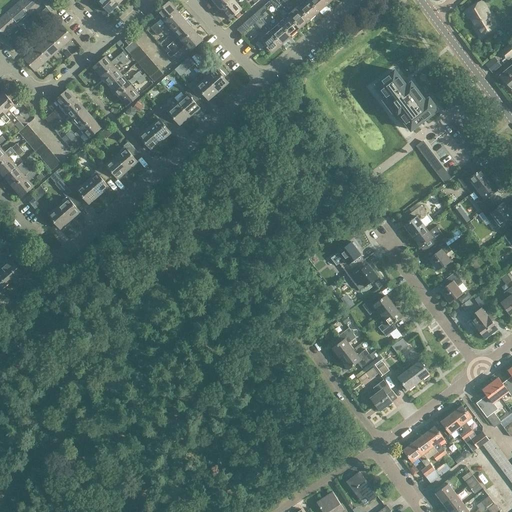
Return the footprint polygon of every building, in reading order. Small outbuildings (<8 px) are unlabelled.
[(40,0),(22,0),(20,2),(30,14),(43,3),(40,0)] [(97,0),(97,1),(110,13),(119,4),(115,0),(97,0)] [(214,0),(213,1),(221,10),(232,0),(214,0)] [(232,0),(221,10),(230,20),(242,9),(237,4),(239,2),(241,0),(232,0)] [(276,0),(271,0),(265,6),(267,8),(272,5),(276,10),(281,5),(276,0)] [(309,0),(306,0),(299,7),(310,20),(319,12),(309,0)] [(309,0),(319,12),(328,4),(325,0),(309,0)] [(30,14),(20,2),(7,13),(18,25),(30,14)] [(165,24),(179,12),(170,2),(158,12),(162,18),(161,19),(165,24)] [(480,39),(498,29),(482,2),(464,13),(468,20),(471,19),(475,25),(473,27),(480,39)] [(292,9),(294,11),(289,15),(300,28),(310,20),(299,7),(297,4),(292,9)] [(47,8),(42,12),(46,16),(51,12),(47,8)] [(179,12),(165,24),(168,28),(170,26),(175,32),(187,22),(179,12)] [(18,25),(7,13),(0,19),(0,30),(5,37),(18,25)] [(256,14),(251,18),(241,27),(246,32),(255,23),(254,22),(259,18),(256,14)] [(280,23),(291,36),(300,28),(289,15),(285,19),(280,23)] [(37,23),(33,17),(28,22),(32,27),(37,23)] [(179,37),(173,42),(176,47),(195,31),(187,22),(175,32),(179,37)] [(157,23),(151,28),(155,32),(160,27),(157,23)] [(291,36),(280,23),(270,32),(282,45),(291,36)] [(61,49),(74,38),(63,26),(50,37),(61,49)] [(160,27),(155,32),(158,36),(164,31),(160,27)] [(195,31),(176,47),(180,51),(186,45),(191,51),(203,41),(195,31)] [(21,32),(16,37),(19,41),(24,36),(21,32)] [(270,32),(256,44),(261,50),(266,46),(272,53),(282,45),(270,32)] [(50,37),(37,48),(48,60),(61,49),(50,37)] [(130,45),(135,41),(131,37),(127,41),(130,45)] [(135,41),(130,45),(126,49),(130,54),(139,46),(135,41)] [(173,42),(168,47),(171,51),(176,47),(173,42)] [(511,55),(511,42),(501,52),(508,59),(511,55)] [(143,51),(139,46),(130,54),(134,59),(143,51)] [(171,51),(168,54),(171,58),(180,51),(176,47),(171,51)] [(48,60),(37,48),(25,59),(36,71),(48,60)] [(147,55),(143,51),(134,59),(138,63),(147,55)] [(123,53),(117,58),(121,62),(126,57),(123,53)] [(151,60),(147,55),(138,63),(142,68),(151,60)] [(107,57),(94,68),(103,78),(119,64),(121,62),(117,58),(112,63),(107,57)] [(129,61),(126,57),(121,62),(124,66),(129,61)] [(511,88),(511,89),(511,59),(511,60),(511,65),(500,76),(510,88),(511,88)] [(151,60),(142,68),(146,73),(155,65),(151,60)] [(217,70),(207,79),(219,92),(223,88),(225,90),(230,85),(228,83),(229,83),(225,79),(229,75),(220,63),(215,67),(217,70)] [(121,67),(119,64),(103,78),(111,87),(123,76),(119,71),(120,70),(119,69),(121,67)] [(188,71),(182,64),(175,70),(181,77),(188,71)] [(160,70),(155,65),(146,73),(151,78),(160,70)] [(160,70),(151,78),(155,83),(164,75),(160,70)] [(395,71),(377,85),(387,98),(384,101),(393,112),(398,119),(401,117),(411,130),(438,110),(430,99),(425,102),(421,96),(422,96),(421,95),(421,96),(417,90),(417,89),(416,90),(412,84),(413,84),(412,84),(408,88),(395,71)] [(139,72),(133,77),(134,77),(137,81),(143,76),(139,72)] [(123,76),(111,87),(119,96),(132,85),(137,81),(134,77),(128,82),(123,76)] [(143,76),(137,81),(140,85),(146,80),(143,76)] [(195,84),(191,88),(201,99),(205,96),(209,100),(211,102),(216,98),(214,96),(219,92),(207,79),(198,87),(195,84)] [(132,85),(119,96),(127,106),(140,96),(135,90),(136,89),(132,85)] [(189,95),(178,103),(190,117),(194,113),(196,115),(201,110),(199,108),(200,108),(196,103),(201,99),(191,88),(186,92),(189,95)] [(60,105),(54,110),(55,111),(58,115),(63,111),(77,100),(68,90),(56,100),(60,105)] [(0,97),(0,107),(11,120),(14,116),(9,110),(15,105),(4,93),(0,97)] [(77,100),(63,111),(66,115),(68,114),(73,119),(85,109),(77,100)] [(141,106),(137,103),(133,108),(138,111),(141,106)] [(166,110),(162,113),(172,125),(176,121),(180,125),(182,126),(187,122),(186,121),(190,117),(178,103),(168,112),(166,110)] [(0,118),(1,118),(6,124),(11,120),(0,107),(0,118)] [(76,126),(79,130),(93,118),(85,109),(73,119),(77,125),(76,126)] [(55,111),(49,116),(52,120),(53,120),(58,115),(55,111)] [(172,125),(162,113),(160,111),(151,118),(151,119),(146,124),(150,128),(161,141),(166,138),(167,139),(172,135),(170,133),(171,133),(167,128),(172,125)] [(53,120),(52,120),(48,123),(52,127),(62,119),(58,115),(53,120)] [(14,116),(11,120),(15,125),(21,131),(24,127),(14,116)] [(79,130),(75,134),(78,138),(84,133),(89,139),(102,128),(93,118),(79,130)] [(11,120),(6,124),(11,129),(15,125),(11,120)] [(24,138),(33,130),(28,125),(19,133),(24,138)] [(135,133),(130,127),(127,130),(132,136),(135,133)] [(138,134),(133,138),(143,149),(147,145),(151,150),(152,149),(153,151),(158,147),(157,145),(161,141),(150,128),(140,137),(138,134)] [(37,135),(33,130),(24,138),(28,143),(37,135)] [(65,135),(69,139),(75,134),(71,130),(65,135)] [(75,134),(69,139),(72,143),(78,138),(75,134)] [(37,135),(28,143),(32,147),(41,140),(37,135)] [(41,140),(32,147),(36,152),(45,144),(41,140)] [(126,149),(117,157),(128,170),(132,166),(134,168),(138,164),(137,162),(138,162),(134,157),(139,153),(129,142),(124,146),(126,149)] [(12,148),(11,148),(15,153),(20,148),(17,143),(12,148)] [(45,144),(36,152),(40,157),(49,149),(45,144)] [(10,147),(4,153),(1,148),(0,148),(0,165),(11,156),(15,153),(11,148),(10,147)] [(24,152),(20,148),(15,153),(18,156),(24,152)] [(49,149),(40,157),(44,162),(53,154),(49,149)] [(53,154),(44,162),(48,166),(57,159),(53,154)] [(151,154),(148,157),(154,164),(157,161),(151,154)] [(0,165),(0,172),(0,175),(3,179),(5,177),(17,167),(12,162),(14,160),(11,156),(0,165)] [(105,163),(104,163),(100,159),(97,162),(101,167),(100,167),(110,178),(115,174),(118,178),(119,178),(120,179),(124,176),(123,174),(128,170),(117,157),(107,165),(105,163)] [(62,164),(57,159),(48,166),(53,171),(62,164)] [(21,163),(17,167),(5,177),(13,187),(31,172),(27,167),(26,169),(21,163)] [(33,163),(27,167),(31,172),(37,167),(33,163)] [(478,190),(491,180),(479,165),(459,180),(466,189),(473,183),(478,190)] [(31,172),(34,175),(40,171),(37,167),(31,172)] [(97,174),(88,182),(99,195),(103,192),(104,193),(109,189),(108,187),(109,187),(105,182),(110,178),(100,167),(95,172),(97,174)] [(34,175),(31,172),(13,187),(22,197),(34,187),(29,181),(35,176),(34,175)] [(491,180),(478,190),(483,196),(475,201),(482,211),(493,203),(489,198),(499,191),(498,190),(500,189),(497,184),(495,186),(491,180)] [(65,185),(62,181),(57,185),(61,189),(65,185)] [(88,182),(78,191),(72,184),(68,188),(81,203),(85,199),(89,203),(90,203),(91,205),(95,201),(94,199),(99,195),(88,182)] [(69,199),(59,207),(71,220),(74,217),(76,218),(81,213),(80,212),(80,211),(76,207),(81,203),(68,188),(66,187),(62,191),(67,196),(69,199)] [(31,195),(26,199),(36,210),(38,208),(34,203),(36,201),(31,195)] [(497,219),(501,226),(511,218),(511,213),(505,204),(498,210),(494,205),(483,212),(491,223),(497,219)] [(413,237),(426,227),(422,222),(429,216),(422,206),(412,214),(416,219),(406,226),(413,237)] [(52,228),(56,224),(60,229),(61,228),(62,230),(67,226),(66,224),(71,220),(59,207),(50,216),(47,213),(42,217),(52,228)] [(464,225),(470,221),(466,214),(460,219),(464,225)] [(42,236),(50,231),(44,221),(36,226),(42,236)] [(426,227),(413,237),(422,248),(432,240),(436,245),(445,238),(438,227),(430,233),(426,227)] [(454,234),(458,239),(462,235),(459,230),(454,234)] [(335,240),(339,245),(347,239),(343,234),(335,240)] [(452,262),(448,255),(453,251),(445,241),(434,249),(438,253),(430,259),(439,272),(452,262)] [(339,253),(340,253),(332,259),(337,265),(340,263),(348,273),(358,266),(354,261),(361,255),(352,243),(339,253)] [(0,267),(0,269),(11,281),(21,273),(15,266),(19,262),(6,247),(0,252),(0,258),(4,264),(0,267)] [(358,266),(348,273),(361,290),(378,277),(369,265),(361,271),(358,266)] [(11,281),(0,269),(0,289),(0,290),(11,281)] [(446,281),(449,285),(442,291),(451,303),(464,293),(458,287),(464,283),(456,273),(446,281)] [(507,274),(502,278),(507,284),(511,281),(507,274)] [(511,315),(511,287),(505,293),(509,298),(502,303),(511,316),(511,315)] [(382,316),(395,306),(387,295),(385,297),(381,292),(363,306),(370,315),(377,309),(382,316)] [(486,339),(499,329),(493,322),(498,318),(481,296),(475,300),(482,308),(470,318),(486,339)] [(395,306),(382,316),(387,322),(379,328),(386,337),(397,329),(394,324),(403,317),(395,306)] [(342,319),(345,324),(350,321),(346,316),(342,319)] [(343,341),(333,348),(341,359),(354,350),(347,341),(350,340),(351,341),(356,337),(350,329),(339,336),(343,341)] [(392,347),(403,339),(402,337),(391,345),(392,347)] [(403,339),(392,347),(397,353),(408,345),(403,339)] [(358,356),(354,350),(341,359),(349,370),(359,362),(363,367),(373,359),(366,350),(358,356)] [(377,350),(372,354),(377,360),(375,362),(376,364),(383,359),(377,350)] [(381,377),(390,371),(382,360),(374,366),(381,377)] [(413,364),(408,367),(419,382),(430,374),(420,362),(415,366),(413,364)] [(419,382),(408,367),(403,371),(405,373),(399,378),(403,383),(400,385),(405,393),(406,392),(405,392),(408,390),(409,390),(419,382)] [(371,379),(377,375),(372,368),(366,373),(371,379)] [(491,384),(501,398),(508,392),(511,396),(511,387),(507,381),(503,384),(499,378),(491,384)] [(378,393),(371,398),(381,411),(393,402),(387,395),(392,391),(384,380),(374,388),(378,393)] [(501,398),(491,384),(483,390),(487,396),(477,404),(495,428),(501,422),(494,413),(498,409),(494,403),(501,398)] [(452,414),(465,431),(470,428),(466,423),(472,418),(462,406),(452,414)] [(452,414),(441,422),(451,434),(456,430),(460,435),(465,431),(452,414)] [(435,426),(424,434),(434,447),(438,452),(443,448),(439,443),(444,439),(435,426)] [(474,433),(470,428),(465,431),(469,436),(478,449),(488,441),(483,433),(477,437),(474,433)] [(465,431),(460,435),(464,440),(469,436),(465,431)] [(434,447),(424,434),(414,442),(424,455),(434,447)] [(495,443),(492,439),(483,445),(487,450),(495,443)] [(414,442),(404,450),(413,463),(419,458),(423,463),(427,459),(424,455),(414,442)] [(498,448),(495,443),(487,450),(490,454),(498,448)] [(443,448),(438,452),(442,457),(446,462),(451,459),(447,454),(443,448)] [(498,448),(490,454),(493,458),(501,452),(498,448)] [(442,457),(438,452),(433,456),(437,461),(442,457)] [(501,452),(493,458),(496,462),(505,456),(501,452)] [(508,460),(505,456),(496,462),(499,466),(508,460)] [(423,463),(427,467),(422,471),(431,484),(441,477),(427,459),(423,463)] [(511,464),(508,460),(499,466),(502,471),(511,464)] [(446,463),(436,471),(441,477),(451,469),(446,463)] [(414,464),(409,467),(414,475),(419,472),(414,464)] [(511,469),(511,465),(511,464),(502,471),(505,475),(511,469)] [(366,497),(371,502),(378,496),(360,472),(347,482),(361,501),(366,497)] [(469,486),(477,480),(474,476),(466,482),(469,486)] [(477,480),(469,486),(472,489),(479,484),(477,480)] [(444,504),(457,495),(449,484),(436,494),(444,504)] [(479,484),(472,489),(475,494),(483,488),(479,484)] [(342,511),(345,510),(333,492),(317,503),(323,511),(342,511)] [(457,495),(444,504),(449,511),(455,511),(465,505),(457,495)] [(489,496),(481,502),(484,506),(492,500),(489,496)] [(500,497),(496,502),(504,508),(507,503),(500,497)] [(484,506),(487,510),(495,504),(492,500),(484,506)]
